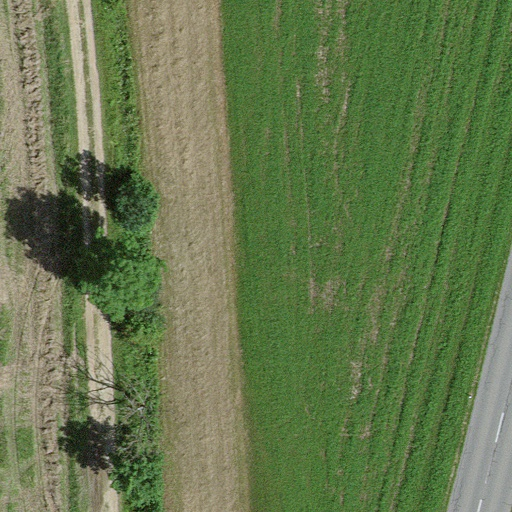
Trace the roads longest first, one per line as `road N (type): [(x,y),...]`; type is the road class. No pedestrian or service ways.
road 1 (track): [(112,511),(77,0)]
road 2 (tertiary): [(511,350),(469,511)]
